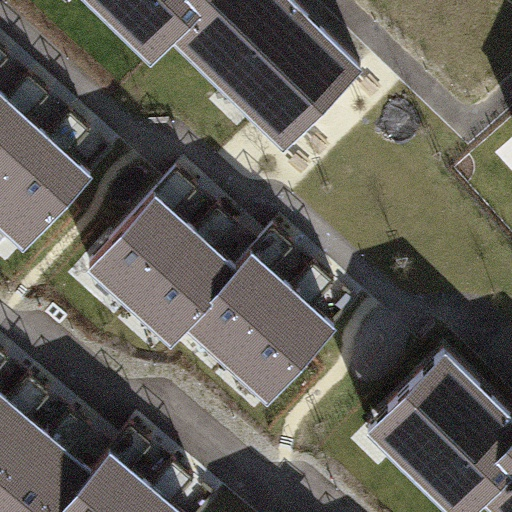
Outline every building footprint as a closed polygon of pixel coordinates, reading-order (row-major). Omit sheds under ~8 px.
[(106,0),(160,50),(180,29),(292,136),(367,58),(306,0),(106,0)] [(0,66),(13,52),(0,40),(0,106),(11,93),(0,83),(0,66)] [(55,89),(33,69),(11,93),(0,106),(0,190),(53,130),(34,113),(55,89)] [(97,126),(74,106),(53,130),(0,190),(0,214),(31,242),(96,168),(76,150),(97,126)] [(195,184),(173,165),(87,262),(129,300),(194,226),(174,208),(195,184)] [(238,222),(215,202),(194,226),(129,300),(171,337),(189,316),(236,263),(217,246),(238,222)] [(298,238),(276,218),(236,263),(189,316),(232,353),(297,279),(277,262),(298,238)] [(341,275),(318,255),(297,279),(232,353),(274,390),(339,316),(320,299),(341,275)] [(511,511),(511,414),(443,349),(372,422),(465,511),(486,490),(509,511),(511,511)] [(46,384),(23,365),(0,393),(0,482),(46,426),(25,409),(46,384)] [(90,420),(66,401),(46,426),(0,482),(0,511),(48,511),(90,461),(70,445),(90,420)] [(151,433),(127,415),(90,461),(48,511),(121,511),(151,475),(131,458),(151,433)] [(195,469),(171,450),(151,475),(121,511),(193,511),(195,510),(175,494),(195,469)]
